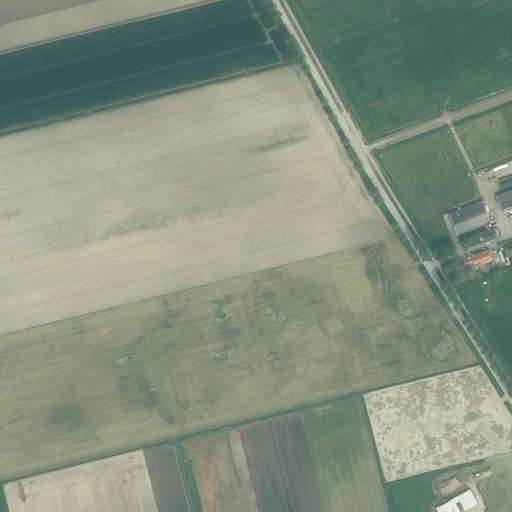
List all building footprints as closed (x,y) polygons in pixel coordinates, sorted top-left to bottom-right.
[(511,189),(496,195),(501,209),(511,205),(511,189)] [(449,213),(457,235),(491,222),(482,201),(449,213)] [(485,242),(496,238),(494,231),(482,235),(485,242)] [(511,239),(502,244),(507,257),(511,254),(511,239)] [(493,260),(488,249),(471,255),(471,256),(463,259),(465,266),(474,263),(475,267),(493,260)] [(459,511),(455,503),(459,500),(465,510),(478,503),(470,488),(436,507),(439,511),(459,511)]
